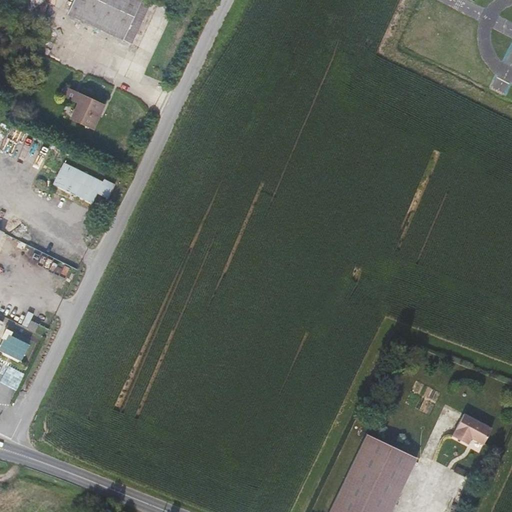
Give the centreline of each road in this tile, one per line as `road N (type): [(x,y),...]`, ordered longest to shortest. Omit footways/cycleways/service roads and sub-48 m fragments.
road 1 (unclassified): [(226,0),(8,449)]
road 2 (tertiary): [(173,511),(8,449)]
